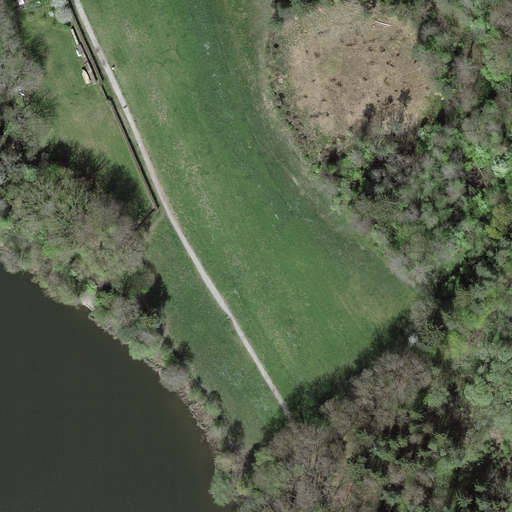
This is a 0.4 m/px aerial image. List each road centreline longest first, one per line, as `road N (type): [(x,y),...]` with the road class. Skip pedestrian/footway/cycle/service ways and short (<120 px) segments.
road 1 (track): [(76,0),(167,213),(299,432)]
road 2 (track): [(299,432),(397,354),(466,344),(511,281)]
